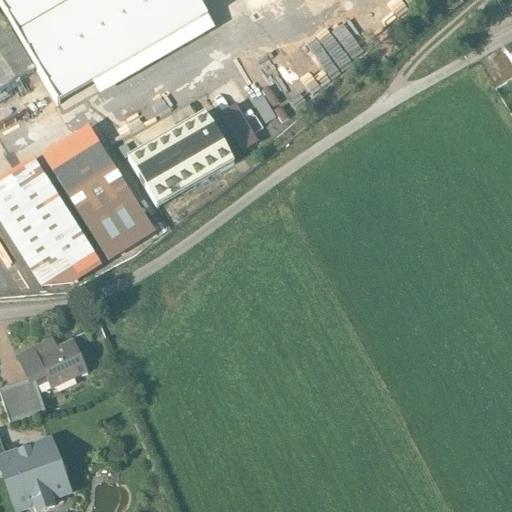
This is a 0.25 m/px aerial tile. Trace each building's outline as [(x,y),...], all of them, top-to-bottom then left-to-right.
[(187,0),(0,0),(0,20),(37,79),(56,114),(92,93),(98,103),(210,38),(187,0)] [(0,101),(37,79),(0,20),(0,101)] [(234,108),(216,117),(238,159),(255,149),(234,108)] [(235,170),(207,120),(128,166),(156,215),(235,170)] [(152,240),(87,137),(43,164),(109,268),(152,240)] [(95,267),(33,171),(0,191),(0,229),(45,299),(95,267)] [(86,380),(69,346),(54,353),(50,346),(20,360),(34,389),(40,401),(86,380)] [(40,401),(34,389),(5,401),(16,428),(45,417),(40,401)] [(40,511),(71,501),(51,446),(7,462),(0,464),(0,475),(1,477),(13,511),(40,511)]
